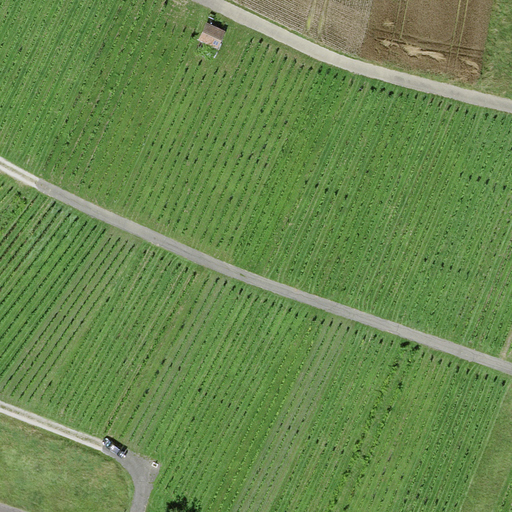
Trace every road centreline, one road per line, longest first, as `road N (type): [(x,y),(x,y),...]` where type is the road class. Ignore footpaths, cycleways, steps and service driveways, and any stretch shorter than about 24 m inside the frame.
road 1 (track): [(511,380),(266,291),(0,161)]
road 2 (track): [(511,114),(382,81),(204,0)]
road 3 (track): [(0,415),(140,464),(133,511)]
